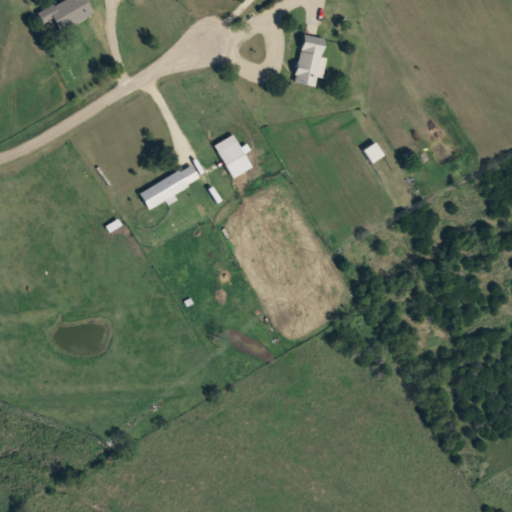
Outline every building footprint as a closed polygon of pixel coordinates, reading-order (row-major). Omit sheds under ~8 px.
[(77,0),(51,14),(60,30),(91,13),(83,0),(77,0)] [(322,39),(301,34),(291,81),(316,87),(322,57),(318,56),(322,39)] [(214,143),(228,177),(248,168),(234,134),(214,143)] [(380,155),(373,142),(362,148),(368,161),(380,155)] [(198,179),(189,163),(138,193),(146,209),(198,179)]
